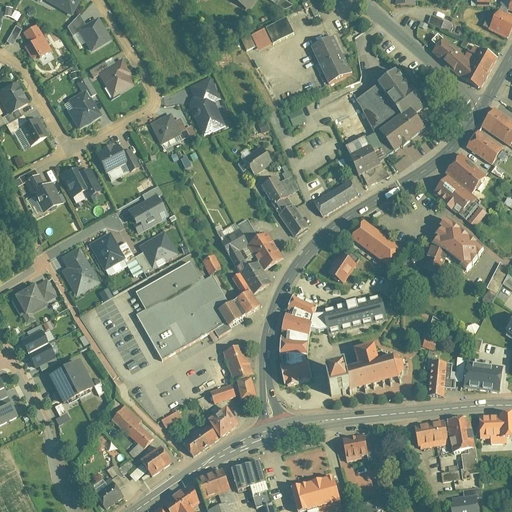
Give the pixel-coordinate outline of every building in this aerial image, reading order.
[(71,16),(81,0),(44,0),(57,8),(71,16)] [(255,0),(231,0),(249,11),(255,0)] [(286,0),(280,0),(278,4),(285,9),(293,5),(286,0)] [(310,0),(302,4),(304,9),(315,4),(312,0),(310,0)] [(27,10),(30,15),(36,11),(32,6),(27,10)] [(507,39),(511,29),(511,16),(499,9),(488,29),(507,39)] [(10,17),(17,21),(21,14),(14,10),(10,17)] [(78,29),(86,25),(80,14),(67,27),(72,35),(79,31),(78,29)] [(429,24),(441,29),(444,21),(431,16),(429,24)] [(79,31),(91,53),(112,41),(99,18),(86,25),(78,29),(79,31)] [(265,28),(272,44),(294,34),(287,18),(265,28)] [(38,58),(52,50),(37,25),(23,33),(29,43),(23,47),(31,59),(36,56),(38,58)] [(6,42),(12,45),(21,30),(15,26),(6,42)] [(258,50),(272,44),(265,28),(251,34),(258,50)] [(329,84),(351,73),(334,37),(311,48),(329,84)] [(480,89),(499,57),(474,44),(466,58),(445,39),(431,53),(461,78),(480,89)] [(99,73),(116,64),(112,57),(89,70),(93,76),(99,73)] [(99,73),(113,98),(134,86),(128,75),(131,74),(123,59),(116,64),(99,73)] [(71,73),(73,79),(82,77),(80,70),(71,73)] [(378,132),(393,152),(425,128),(415,114),(423,108),(419,103),(422,101),(411,87),(409,89),(395,70),(377,84),(378,85),(401,115),(381,130),(378,132)] [(189,105),(203,135),(225,125),(215,103),(221,100),(210,77),(189,87),(194,98),(189,105)] [(87,90),(91,96),(96,93),(87,78),(77,84),(82,92),(87,90)] [(0,91),(0,100),(8,115),(18,110),(29,103),(17,82),(0,91)] [(381,130),(401,115),(378,85),(358,100),(381,130)] [(78,129),(102,116),(91,96),(87,90),(82,92),(68,100),(73,109),(69,111),(78,129)] [(287,114),(293,127),(306,121),(300,108),(287,114)] [(482,127),(509,146),(511,141),(511,119),(495,108),(482,127)] [(8,124),(22,116),(18,110),(8,115),(4,117),(8,124)] [(160,144),(181,134),(180,132),(174,121),(171,113),(150,123),(160,144)] [(19,128),(28,123),(23,115),(22,116),(8,124),(5,125),(9,133),(19,128)] [(29,147),(48,136),(37,117),(28,123),(19,128),(29,147)] [(174,121),(180,132),(186,129),(181,117),(174,121)] [(257,121),(262,133),(271,129),(266,117),(257,121)] [(480,130),(465,148),(490,167),(504,149),(480,130)] [(105,173),(127,162),(123,153),(118,144),(96,155),(105,173)] [(349,156),(358,176),(380,166),(370,146),(349,156)] [(248,168),(254,176),(273,163),(262,147),(243,159),(243,161),(248,168)] [(131,149),(123,153),(127,162),(132,171),(140,166),(131,149)] [(448,176),(471,194),(487,174),(460,154),(444,173),(448,176)] [(19,168),(26,164),(21,155),(14,158),(19,168)] [(186,157),(180,159),(184,169),(190,167),(186,157)] [(248,168),(243,161),(238,164),(242,171),(248,168)] [(86,199),(101,191),(89,168),(82,172),(79,166),(60,176),(71,198),(83,192),(86,199)] [(25,182),(39,175),(36,169),(19,178),(22,184),(25,182)] [(32,192),(44,186),(39,175),(25,182),(30,193),(32,192)] [(276,204),(289,197),(288,196),(280,182),(277,176),(263,184),(275,205),(276,204)] [(280,182),(288,196),(300,189),(292,176),(280,182)] [(434,195),(460,215),(474,196),(471,194),(448,176),(434,195)] [(314,203),(323,218),(359,195),(350,180),(314,203)] [(44,214),(63,204),(51,182),(44,186),(32,192),(44,214)] [(141,197),(145,202),(156,195),(161,192),(158,186),(141,197)] [(141,233),(169,216),(156,195),(145,202),(128,212),(141,233)] [(276,204),(282,213),(294,205),(289,197),(276,204)] [(280,215),(294,237),(309,227),(294,205),(282,213),(280,215)] [(475,227),(486,214),(479,208),(468,221),(475,227)] [(240,229),(249,244),(259,238),(248,219),(238,226),(240,229)] [(363,223),(349,242),(388,271),(402,252),(363,223)] [(467,273),(484,251),(449,223),(440,230),(442,231),(436,238),(439,240),(432,247),(424,269),(439,276),(446,261),(450,262),(450,266),(456,269),(459,268),(467,273)] [(239,250),(249,244),(240,229),(220,241),(239,273),(250,267),(239,250)] [(143,251),(153,268),(177,253),(164,231),(139,246),(143,251)] [(105,271),(125,259),(118,247),(109,232),(89,245),(105,271)] [(258,262),(263,271),(284,259),(268,232),(259,238),(249,244),(247,245),(258,262)] [(136,276),(144,271),(135,256),(126,242),(118,247),(125,259),(136,276)] [(75,297),(100,284),(80,247),(61,258),(67,269),(62,272),(75,297)] [(144,273),(153,268),(143,251),(135,256),(144,271),(144,273)] [(204,262),(212,275),(223,268),(215,255),(204,262)] [(358,266),(341,255),(328,273),(345,285),(358,266)] [(164,273),(182,264),(180,260),(162,269),(164,273)] [(248,288),(253,296),(271,285),(263,271),(258,262),(250,267),(239,273),(240,275),(248,288)] [(501,263),(488,288),(498,293),(511,268),(501,263)] [(253,296),(248,288),(227,301),(210,273),(202,278),(199,274),(134,314),(160,357),(224,318),(227,323),(258,304),(253,296)] [(240,293),(248,288),(240,275),(232,280),(240,293)] [(48,280),(36,286),(45,303),(57,296),(48,280)] [(36,286),(34,283),(11,297),(14,302),(12,303),(20,317),(22,316),(27,325),(36,320),(33,315),(48,306),(45,303),(36,286)] [(104,302),(112,297),(107,288),(99,293),(104,302)] [(283,387),(313,381),(307,361),(309,339),(312,331),(318,333),(327,331),(329,337),(388,320),(380,296),(322,310),(324,316),(314,316),(317,307),(294,296),(287,311),(295,314),(293,318),(286,316),(282,332),(286,333),(285,342),(281,342),(280,359),(283,359),(284,366),(280,366),(283,387)] [(43,324),(48,332),(54,328),(49,320),(43,324)] [(473,336),(478,328),(470,324),(465,332),(473,336)] [(21,342),(29,356),(49,346),(41,331),(21,342)] [(423,334),(419,344),(432,349),(435,338),(423,334)] [(473,339),(470,348),(478,351),(481,341),(473,339)] [(242,343),(220,350),(229,374),(250,367),(242,343)] [(352,349),(356,366),(326,373),(331,397),(398,381),(404,372),(401,358),(394,356),(379,359),(375,344),(352,349)] [(29,356),(35,369),(55,358),(49,346),(29,356)] [(62,404),(93,388),(78,361),(48,377),(62,404)] [(427,397),(444,399),(447,364),(430,362),(427,397)] [(464,390),(499,393),(501,367),(467,363),(464,390)] [(252,394),(248,377),(231,381),(236,399),(252,394)] [(233,396),(228,382),(207,389),(212,403),(233,396)] [(100,383),(94,386),(98,396),(105,392),(100,383)] [(0,408),(0,426),(18,418),(11,403),(0,408)] [(139,425),(142,421),(125,405),(111,420),(128,436),(139,425)] [(236,422),(224,406),(206,419),(218,436),(236,422)] [(166,431),(184,422),(178,411),(160,420),(166,431)] [(58,425),(69,420),(66,413),(54,418),(58,425)] [(511,414),(479,417),(481,441),(490,440),(490,446),(506,445),(506,440),(511,439),(511,414)] [(469,450),(476,449),(471,418),(448,422),(452,453),(469,450)] [(448,445),(444,421),(416,425),(420,450),(448,445)] [(215,437),(205,422),(180,439),(190,454),(202,446),(215,437)] [(139,425),(128,436),(144,450),(154,439),(139,425)] [(378,434),(364,436),(368,456),(369,460),(382,458),(378,434)] [(364,436),(343,440),(346,459),(368,456),(364,436)] [(141,462),(152,478),(172,463),(161,448),(141,462)] [(479,474),(476,449),(469,450),(469,454),(462,455),(464,471),(462,471),(464,480),(469,479),(469,475),(479,474)] [(260,462),(231,470),(237,492),(250,488),(266,484),(260,462)] [(195,479),(203,502),(230,492),(222,469),(195,479)] [(460,482),(459,472),(442,474),(444,484),(460,482)] [(113,483),(118,490),(125,486),(118,475),(111,480),(113,483)] [(306,511),(308,511),(341,503),(334,477),(300,486),(300,488),(306,511)] [(105,511),(124,498),(118,490),(113,483),(94,496),(105,511)] [(266,484),(250,488),(252,497),(269,492),(266,484)] [(191,485),(163,505),(167,511),(193,511),(192,509),(199,504),(191,485)] [(301,511),(306,511),(300,488),(292,490),(297,511),(301,511)] [(463,491),(464,497),(477,496),(482,495),(481,488),(463,491)] [(464,497),(452,499),(453,511),(479,511),(477,496),(464,497)] [(362,507),(363,511),(389,511),(386,500),(362,507)] [(208,511),(234,511),(231,503),(208,511)]
